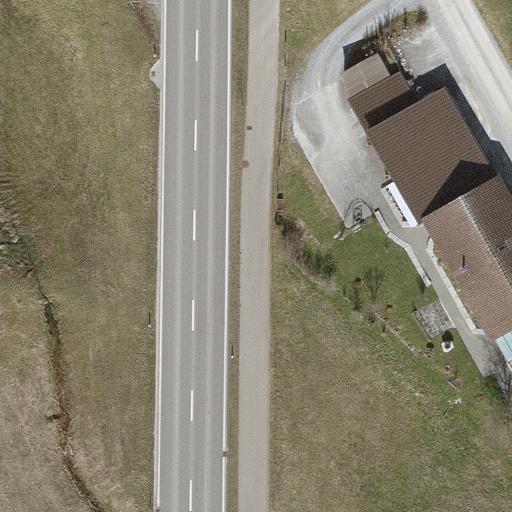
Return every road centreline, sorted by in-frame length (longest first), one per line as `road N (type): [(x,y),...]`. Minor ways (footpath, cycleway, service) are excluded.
road 1 (secondary): [(192,511),(197,0)]
road 2 (track): [(365,205),(314,95),(321,65),(342,39),(397,0)]
road 3 (track): [(449,0),(511,107)]
